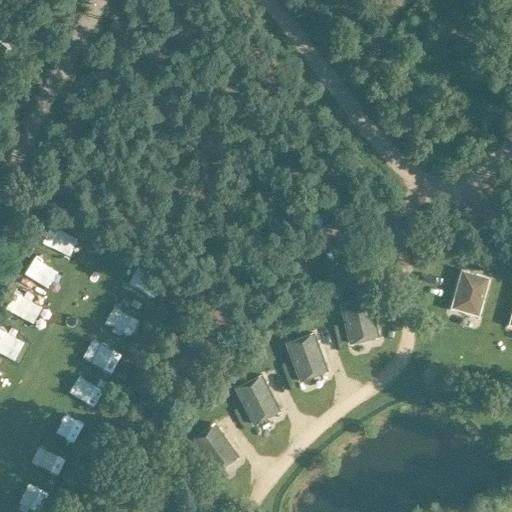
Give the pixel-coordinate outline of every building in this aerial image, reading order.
[(77,224),(75,240),(119,244),(121,228),(77,224)] [(37,249),(30,263),(68,284),(76,270),(37,249)] [(168,255),(155,265),(183,299),(195,289),(168,255)] [(6,277),(36,292),(45,274),(15,259),(6,277)] [(104,293),(132,307),(145,281),(116,267),(104,293)] [(491,277),(461,269),(450,308),(480,317),(491,277)] [(29,290),(21,304),(60,325),(68,311),(29,290)] [(369,296),(340,303),(350,343),(378,336),(369,296)] [(85,325),(117,340),(127,318),(95,303),(85,325)] [(159,315),(152,329),(190,350),(198,336),(159,315)] [(0,320),(0,338),(31,355),(38,341),(0,320)] [(314,332),(286,342),(300,380),(328,371),(314,332)] [(124,341),(116,355),(155,376),(162,362),(124,341)] [(0,365),(0,383),(23,396),(30,382),(0,365)] [(95,372),(87,386),(126,406),(134,392),(95,372)] [(262,374),(235,387),(253,423),(280,410),(262,374)] [(66,402),(75,382),(60,375),(51,396),(66,402)] [(67,401),(76,408),(88,392),(79,385),(67,401)] [(86,412),(79,426),(117,447),(125,433),(86,412)] [(215,422),(191,439),(215,473),(239,456),(215,422)] [(57,442),(50,456),(88,477),(96,463),(57,442)] [(14,471),(44,476),(47,457),(18,451),(14,471)] [(49,483),(41,497),(69,511),(82,511),(87,503),(49,483)] [(157,511),(192,511),(171,495),(157,511)]
